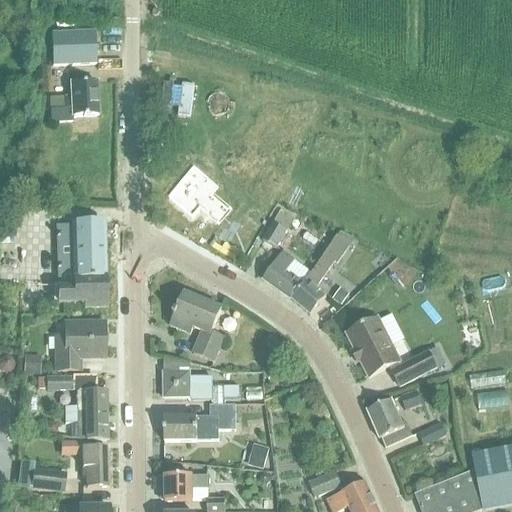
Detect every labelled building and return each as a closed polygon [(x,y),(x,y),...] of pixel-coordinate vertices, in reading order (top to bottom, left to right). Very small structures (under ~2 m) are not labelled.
[(96,66),(95,34),(51,36),(52,68),(96,66)] [(60,111),(50,111),(50,124),(73,123),(73,118),(98,117),(97,84),(70,85),(71,99),(65,99),(65,111),(60,111)] [(164,84),(162,108),(171,108),(174,85),(164,84)] [(182,85),(179,117),(190,118),(193,86),(182,85)] [(193,168),(168,198),(192,219),(200,210),(218,225),(231,210),(213,194),(218,188),(193,168)] [(274,225),(263,242),(277,250),(287,233),(295,219),(291,216),(282,211),(281,212),(274,225)] [(72,283),(49,283),(50,306),(84,305),(84,311),(104,311),(104,305),(104,281),(104,225),(71,226),(71,237),(71,275),(72,280),(72,283)] [(316,271),(302,287),(291,302),(310,318),(326,299),(315,291),(334,264),(337,266),(349,249),(335,239),(314,269),(316,271)] [(283,253),(263,282),(277,292),(291,302),(302,287),(286,275),(295,262),(283,253)] [(341,306),(348,296),(340,290),(333,300),(341,306)] [(212,335),(222,311),(184,295),(170,328),(190,336),(193,330),(203,334),(193,356),(213,364),(223,340),(212,335)] [(377,320),(346,336),(369,381),(391,370),(400,388),(437,369),(429,354),(402,368),(392,348),(403,342),(391,317),(379,324),(377,320)] [(63,339),(54,339),(54,360),(54,374),(78,373),(78,361),(104,360),(104,324),(63,324),(63,339)] [(272,337),(266,345),(282,357),(288,348),(272,337)] [(40,359),(25,358),(24,375),(39,375),(40,359)] [(0,371),(1,373),(7,374),(11,370),(12,365),(9,360),(3,359),(0,361),(0,371)] [(302,368),(292,372),(298,385),(308,380),(302,368)] [(505,371),(469,376),(471,390),(507,385),(505,371)] [(163,375),(163,401),(188,401),(188,404),(212,404),(212,379),(189,379),(189,375),(163,375)] [(45,380),(37,380),(37,390),(45,390),(45,382),(45,380)] [(45,390),(45,393),(70,392),(70,380),(45,380),(45,382),(45,390)] [(252,388),(251,400),(267,401),(267,389),(252,388)] [(239,389),(223,389),(224,403),(239,403),(239,389)] [(476,394),(478,411),(510,407),(507,390),(476,394)] [(70,426),(70,440),(85,443),(105,442),(104,393),(74,393),(75,426),(70,426)] [(405,412),(422,407),(417,394),(401,399),(405,412)] [(391,402),(367,412),(379,441),(381,440),(385,450),(412,439),(406,423),(401,425),(391,402)] [(164,444),(196,444),(196,443),(218,443),(218,433),(235,433),(235,408),(210,408),(210,420),(164,420),(164,444)] [(418,434),(423,447),(447,436),(442,423),(418,434)] [(248,467),(262,471),(267,451),(253,447),(248,467)] [(107,489),(106,449),(80,450),(81,479),(85,479),(85,490),(107,489)] [(511,449),(472,457),(475,473),(414,497),(419,511),(484,511),(511,506),(511,449)] [(61,494),(64,475),(35,471),(36,464),(21,462),(17,489),(61,494)] [(335,472),(309,483),(314,500),(342,488),(335,472)] [(209,478),(164,479),(165,505),(192,504),(192,491),(209,491),(209,478)] [(262,478),(260,481),(260,484),(263,487),(267,487),(269,484),(269,480),(266,478),(262,478)] [(365,485),(326,503),(329,511),(345,511),(348,511),(377,511),(365,485)] [(206,500),(206,511),(224,511),(225,499),(206,500)]
